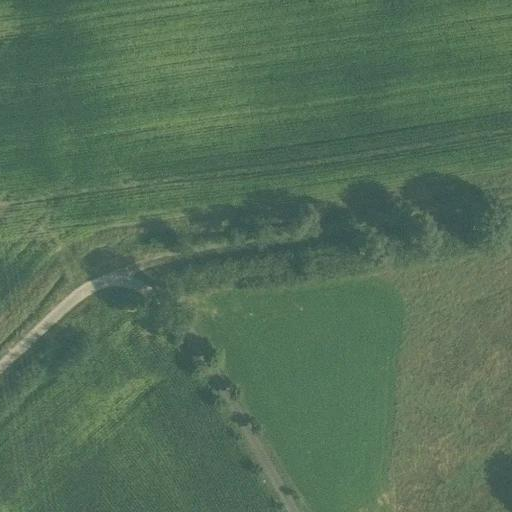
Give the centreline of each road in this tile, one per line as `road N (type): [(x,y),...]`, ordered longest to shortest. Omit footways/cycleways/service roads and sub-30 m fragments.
road 1 (track): [(0,360),(94,274),(128,255),(511,186)]
road 2 (track): [(111,264),(148,274),(182,301),(310,511)]
